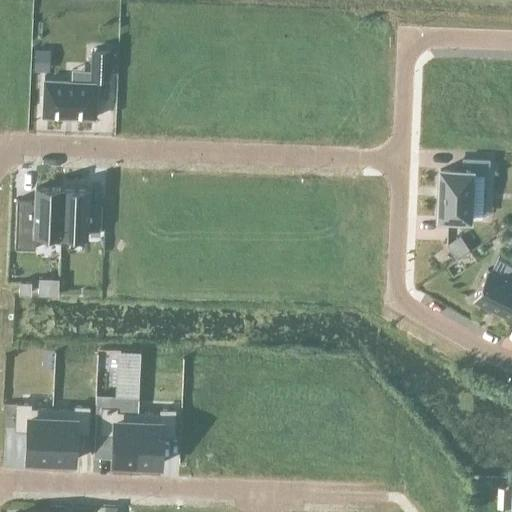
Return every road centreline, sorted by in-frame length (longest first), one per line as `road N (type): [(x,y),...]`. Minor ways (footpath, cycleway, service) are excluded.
road 1 (residential): [(0,143),(400,160)]
road 2 (residential): [(400,160),(394,299),(511,364)]
road 3 (residential): [(0,481),(265,491)]
road 4 (residential): [(511,40),(405,36),(400,160)]
road 5 (residential): [(265,491),(386,496)]
